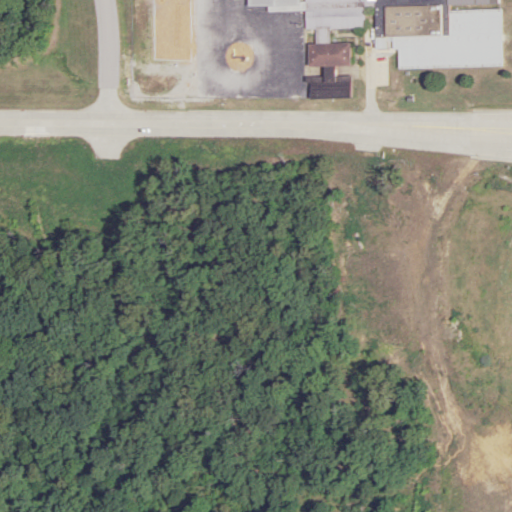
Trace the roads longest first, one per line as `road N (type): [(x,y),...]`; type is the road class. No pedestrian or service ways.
road 1 (tertiary): [(511,129),(0,126)]
road 2 (residential): [(118,127),(111,0)]
